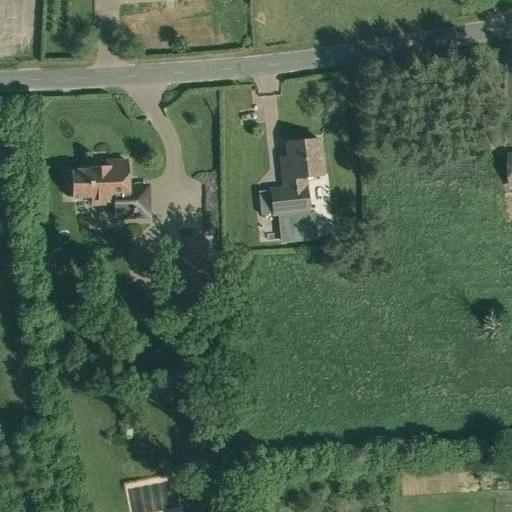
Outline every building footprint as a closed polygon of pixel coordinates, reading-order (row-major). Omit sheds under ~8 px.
[(271,213),(307,210),(304,176),(321,175),(319,139),(287,141),(289,164),(282,165),(284,188),(270,189),(271,213)] [(118,165),(108,165),(108,172),(81,173),(82,176),(62,177),(62,196),(83,196),(84,199),(107,200),(107,209),(143,209),(142,180),(119,181),(118,165)] [(317,239),(314,212),(278,216),(281,243),(317,239)] [(152,256),(131,258),(133,293),(154,292),(152,256)] [(200,313),(200,297),(176,297),(176,313),(200,313)]
